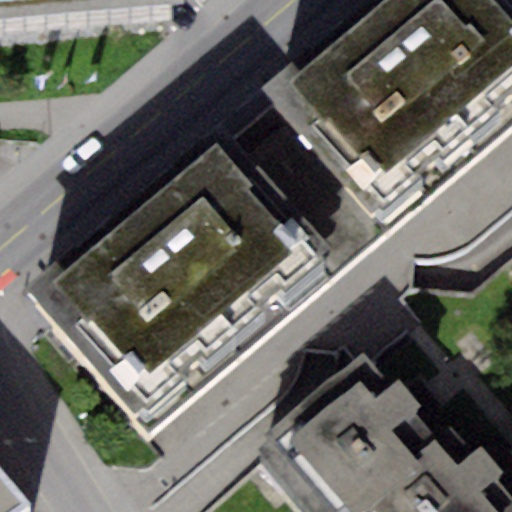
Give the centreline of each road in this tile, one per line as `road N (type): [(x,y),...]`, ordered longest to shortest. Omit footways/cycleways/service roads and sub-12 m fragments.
road 1 (secondary): [(296,0),(0,249)]
road 2 (residential): [(0,376),(88,511)]
